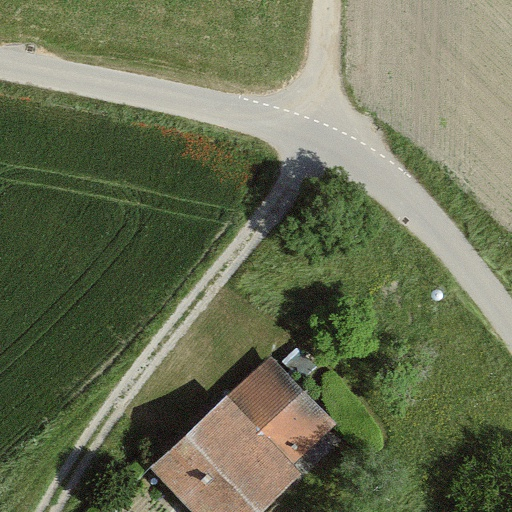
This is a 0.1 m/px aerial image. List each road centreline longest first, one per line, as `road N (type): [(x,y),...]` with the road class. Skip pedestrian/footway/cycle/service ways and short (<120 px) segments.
road 1 (unclassified): [(511,328),(415,211),(314,143),(263,122),(0,65)]
road 2 (track): [(314,143),(328,0)]
